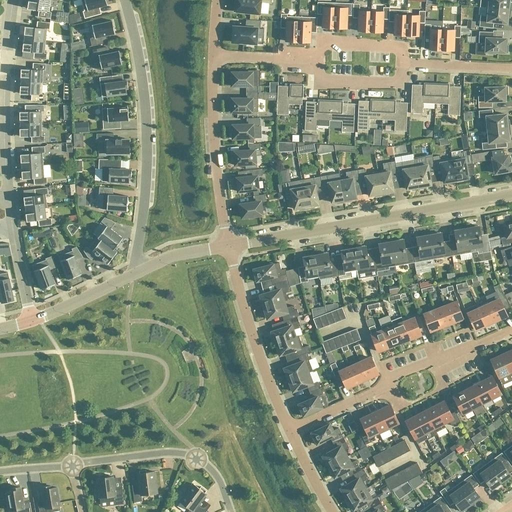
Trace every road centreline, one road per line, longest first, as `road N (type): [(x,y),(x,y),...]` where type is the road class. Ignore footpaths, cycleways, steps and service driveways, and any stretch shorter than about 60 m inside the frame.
road 1 (unclassified): [(226,247),(511,198)]
road 2 (residential): [(132,277),(145,113),(122,0)]
road 3 (residential): [(288,432),(511,330)]
road 4 (residential): [(12,0),(4,76),(7,201)]
road 5 (residential): [(226,247),(288,432)]
road 6 (residential): [(211,58),(211,144),(226,247)]
road 7 (unclassified): [(72,468),(183,456),(210,470),(229,511)]
road 8 (residential): [(320,62),(319,85),(400,87),(401,66)]
road 9 (residential): [(401,66),(401,45),(320,43),(320,62)]
